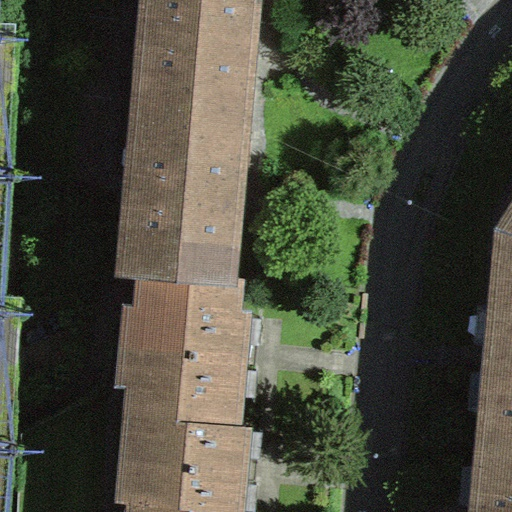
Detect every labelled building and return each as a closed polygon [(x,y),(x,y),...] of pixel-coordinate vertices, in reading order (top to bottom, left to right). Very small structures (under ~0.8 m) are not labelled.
[(247,0),(150,0),(144,75),(140,74),(136,115),(236,124),(242,59),(247,59),(248,50),(250,30),(245,29),(247,0)] [(132,155),(136,155),(129,234),(125,234),(122,274),(137,275),(222,283),(227,218),(232,219),(233,211),(235,190),(230,189),(236,124),(136,115),(132,155)] [(511,212),(498,234),(497,248),(511,252),(511,212)] [(485,375),(479,444),(511,446),(511,252),(497,248),(485,375)] [(127,389),(124,422),(230,431),(230,428),(233,398),(241,316),(230,315),(233,284),(222,283),(137,275),(134,309),(120,308),(113,387),(127,389)] [(233,511),(233,510),(241,429),(230,428),(230,431),(124,422),(121,422),(113,501),(127,503),(126,511),(233,511)] [(472,511),(511,511),(511,446),(479,444),(472,511)]
